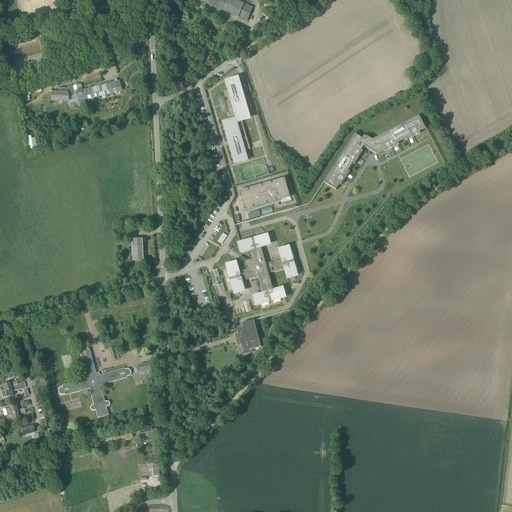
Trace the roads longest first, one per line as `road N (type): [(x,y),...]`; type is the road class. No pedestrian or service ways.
road 1 (track): [(511,143),(393,222),(172,463)]
road 2 (tertiary): [(174,501),(162,279)]
road 3 (tertiary): [(162,279),(155,100)]
road 4 (unclassified): [(0,85),(152,40)]
road 5 (unclassified): [(10,322),(162,279)]
